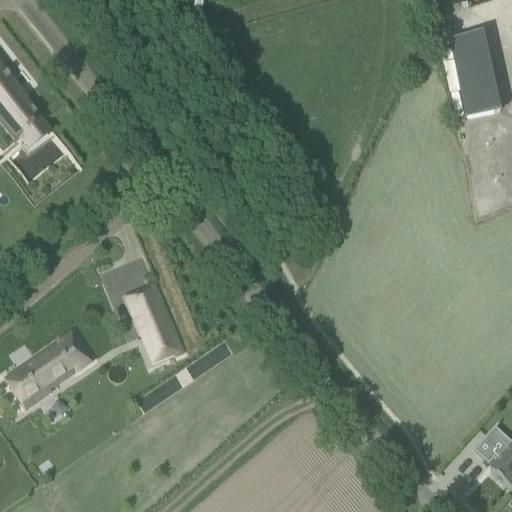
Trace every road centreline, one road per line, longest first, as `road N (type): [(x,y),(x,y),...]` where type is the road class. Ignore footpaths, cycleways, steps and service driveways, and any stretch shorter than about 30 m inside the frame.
road 1 (unclassified): [(270,320),(18,0)]
road 2 (unclassified): [(436,511),(270,320)]
road 3 (residential): [(57,455),(270,320)]
